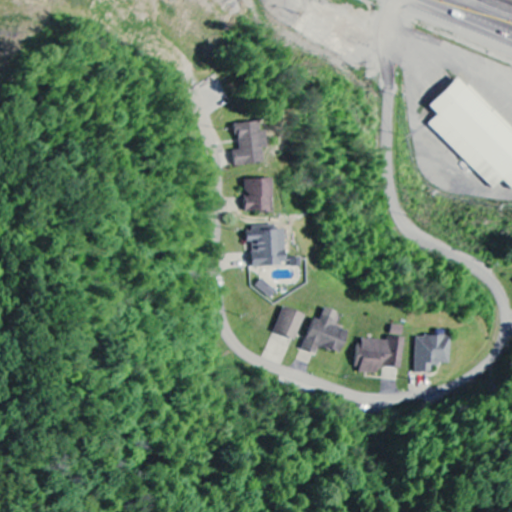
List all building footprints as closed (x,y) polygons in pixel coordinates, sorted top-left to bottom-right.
[(430,126),(495,190),(504,181),(511,188),(511,129),(460,79),(431,108),(439,116),(430,126)] [(264,164),(262,149),(267,149),(265,132),(260,133),(258,122),(236,126),(240,151),(234,152),(237,168),(264,164)] [(245,181),(246,199),(245,199),(246,214),(273,213),(272,181),(245,181)] [(253,269),(287,267),(286,231),(276,231),(276,228),(247,229),(248,244),(252,244),(253,269)] [(277,292),(261,281),(256,288),(272,299),(277,292)] [(297,341),(305,316),(283,309),(275,334),(297,341)] [(342,356),(349,333),(333,328),(337,313),(325,309),(321,322),(313,319),(305,351),(318,355),(320,349),(342,356)] [(403,370),(405,340),(388,338),(388,342),(360,341),(358,375),(381,376),(381,369),(403,370)] [(416,338),(417,375),(433,375),(433,367),(451,367),(451,338),(416,338)]
